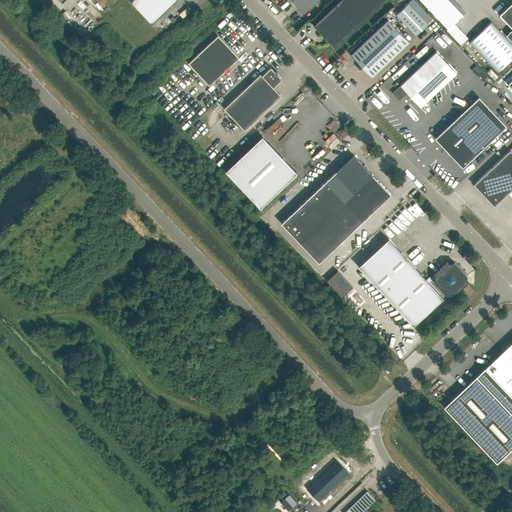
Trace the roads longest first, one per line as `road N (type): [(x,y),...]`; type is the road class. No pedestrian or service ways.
road 1 (unclassified): [(370,411),(337,406),(0,49)]
road 2 (unclassified): [(510,278),(248,0)]
road 3 (unclassified): [(370,411),(510,278)]
road 4 (unclassified): [(433,511),(383,455),(370,411)]
